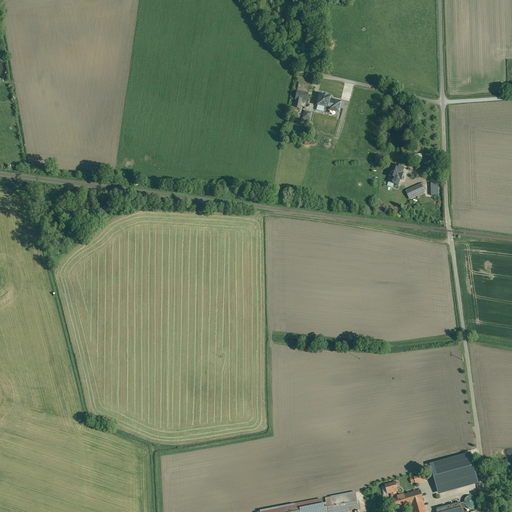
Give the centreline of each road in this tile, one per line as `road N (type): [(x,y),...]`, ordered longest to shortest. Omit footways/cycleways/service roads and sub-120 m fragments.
road 1 (residential): [(442,102),(446,216),(489,511)]
road 2 (unclassified): [(442,102),(322,76)]
